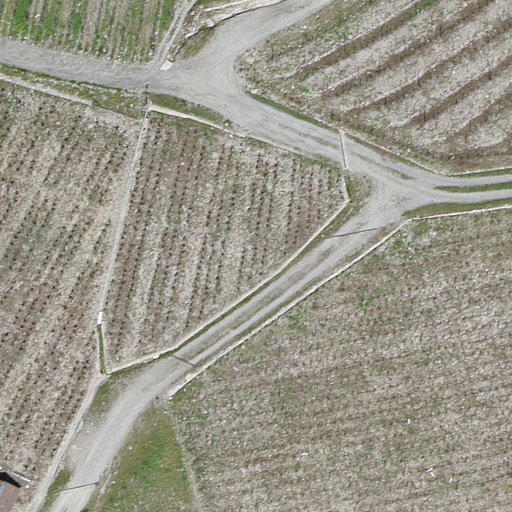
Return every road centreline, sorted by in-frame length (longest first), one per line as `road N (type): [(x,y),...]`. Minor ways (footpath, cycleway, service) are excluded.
road 1 (track): [(188,106),(267,127),(365,175),(384,213),(348,252),(121,411),(67,511)]
road 2 (track): [(0,56),(188,106)]
road 3 (track): [(188,106),(223,54),(319,0)]
road 4 (track): [(511,195),(384,213)]
